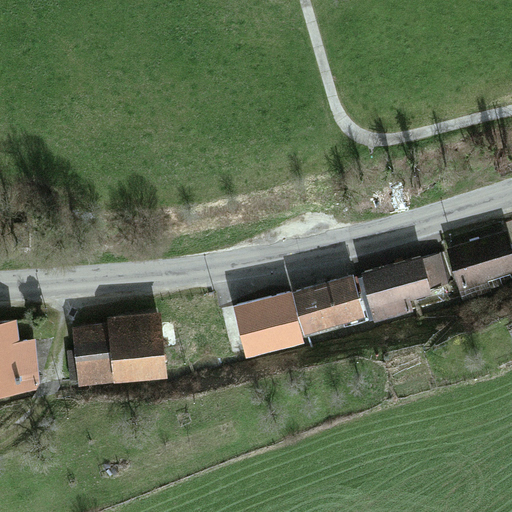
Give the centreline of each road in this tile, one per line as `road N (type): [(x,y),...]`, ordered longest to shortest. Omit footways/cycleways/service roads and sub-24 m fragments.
road 1 (secondary): [(0,288),(201,275),(511,190)]
road 2 (track): [(511,111),(348,135),(332,115),(298,0)]
road 3 (track): [(0,440),(40,402),(62,284)]
